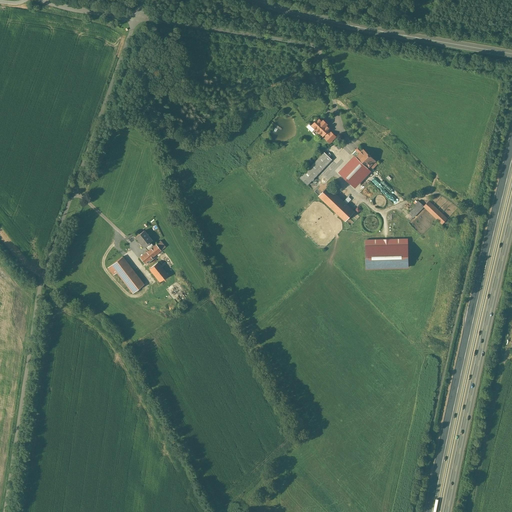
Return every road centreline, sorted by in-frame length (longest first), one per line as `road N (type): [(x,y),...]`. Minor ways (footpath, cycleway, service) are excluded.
road 1 (unclassified): [(137,17),(43,273),(5,511)]
road 2 (motorway): [(511,159),(431,511)]
road 3 (motorway): [(444,511),(511,210)]
road 4 (tertiary): [(254,0),(511,53)]
